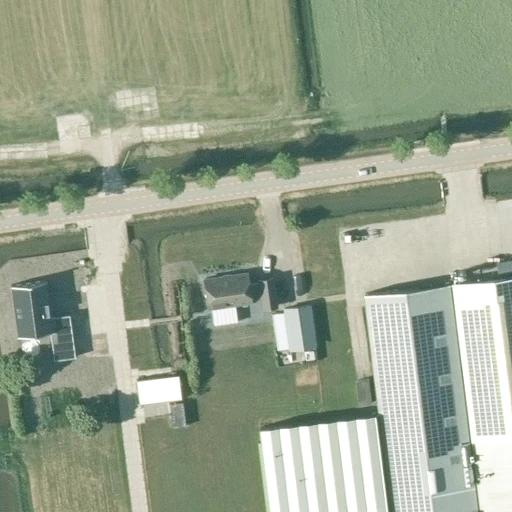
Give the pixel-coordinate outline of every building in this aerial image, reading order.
[(118,131),(106,62),(75,67),(87,136),(118,131)] [(511,166),(478,167),(478,182),(511,181),(511,166)] [(247,274),(204,280),(208,309),(210,309),(213,325),(236,322),(234,305),(251,303),(250,298),(261,296),(262,309),(276,307),(272,279),(258,281),(259,283),(248,285),(247,274)] [(511,511),(511,275),(366,294),(381,413),(262,427),(271,511),(511,511)] [(74,357),(69,315),(49,317),(44,281),(10,285),(17,337),(50,332),(53,360),(74,357)] [(49,282),(53,305),(61,303),(58,281),(49,282)] [(283,312),(271,314),(277,349),(288,348),(288,351),(316,346),(310,304),(282,308),(283,312)] [(181,399),(178,375),(136,380),(139,404),(181,399)]
